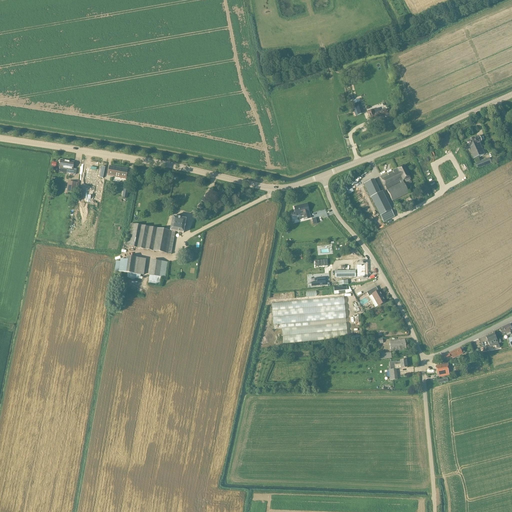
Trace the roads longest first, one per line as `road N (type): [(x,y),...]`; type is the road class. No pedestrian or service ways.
road 1 (tertiary): [(0,140),(272,190),(323,176)]
road 2 (unclassified): [(423,363),(367,251),(333,209),(323,176)]
road 3 (tertiary): [(323,176),(511,93)]
road 4 (unclassified): [(437,511),(423,363)]
